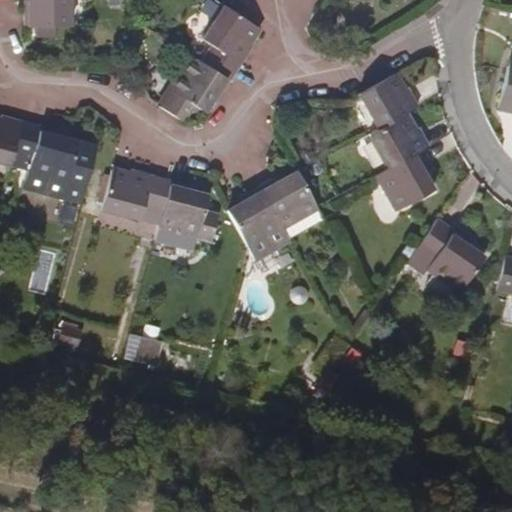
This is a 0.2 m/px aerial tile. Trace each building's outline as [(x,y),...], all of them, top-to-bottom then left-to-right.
[(25,6),(24,26),(45,26),(71,25),(70,0),(28,0),(29,6),(25,6)] [(248,44),(258,28),(222,5),(201,38),(212,45),(201,61),(230,80),(252,47),(248,44)] [(170,88),(190,102),(204,111),(215,94),(219,97),(230,80),(201,61),(191,55),(170,88)] [(511,67),(508,66),(501,99),(503,103),(508,108),(511,109),(511,67)] [(396,77),(394,72),(359,93),(361,97),(378,127),(405,112),(419,104),(409,87),(403,89),(396,77)] [(178,118),(179,119),(190,102),(170,88),(159,105),(178,118)] [(503,103),(501,99),(499,108),(511,110),(511,109),(508,108),(503,103)] [(405,112),(378,127),(369,133),(389,167),(417,150),(429,144),(419,128),(415,130),(405,112)] [(1,119),(0,119),(0,161),(9,164),(21,120),(2,114),(1,119)] [(97,146),(58,134),(60,130),(21,120),(9,164),(6,178),(83,199),(97,146)] [(417,150),(389,167),(377,174),(398,207),(433,188),(423,171),(428,168),(417,150)] [(131,174),(112,168),(110,174),(102,209),(158,225),(170,180),(132,169),(131,174)] [(305,183),(299,172),(297,169),(279,179),(277,175),(273,178),(260,185),(289,237),(324,217),(318,207),(305,183)] [(170,180),(158,225),(155,238),(193,248),(197,235),(211,239),(218,214),(204,211),(208,194),(188,189),(189,184),(170,180)] [(290,238),(289,237),(260,185),(247,192),(242,195),(245,200),(227,209),(248,246),(256,258),(290,238)] [(437,218),(418,247),(434,259),(428,268),(460,291),(484,257),(468,246),(471,241),(437,218)] [(511,257),(504,255),(496,290),(511,293),(511,257)] [(81,332),(63,327),(60,339),(78,344),(81,332)] [(135,361),(155,366),(161,341),(142,336),(135,361)] [(313,369),(326,378),(349,345),(337,336),(313,369)]
